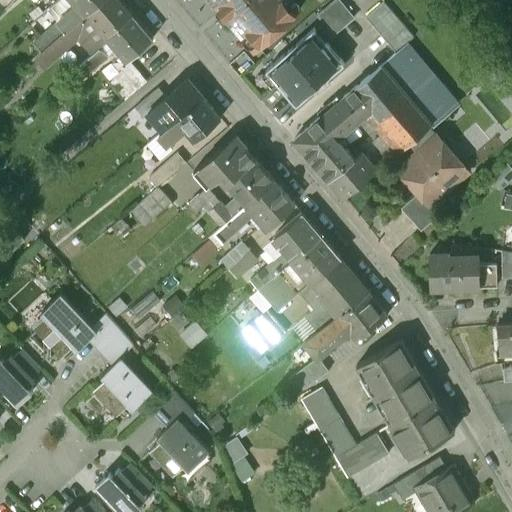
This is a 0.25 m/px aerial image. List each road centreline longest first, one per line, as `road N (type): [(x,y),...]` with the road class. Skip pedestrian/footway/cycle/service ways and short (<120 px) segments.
road 1 (residential): [(151,0),(420,323)]
road 2 (residential): [(420,323),(511,479)]
